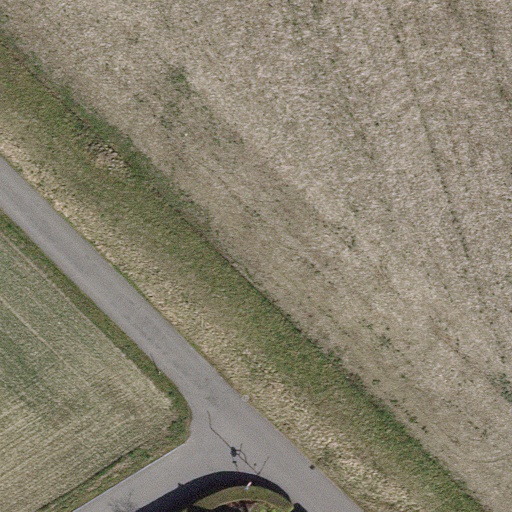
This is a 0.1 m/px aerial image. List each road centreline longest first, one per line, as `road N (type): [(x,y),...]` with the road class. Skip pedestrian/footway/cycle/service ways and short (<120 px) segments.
road 1 (residential): [(0,178),(239,426)]
road 2 (residential): [(239,426),(114,511)]
road 3 (residential): [(239,426),(329,511)]
